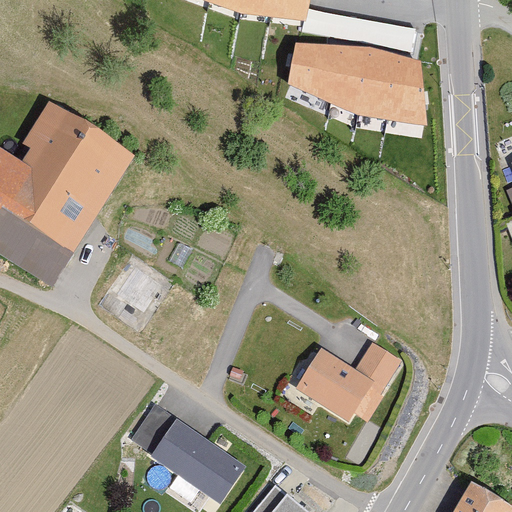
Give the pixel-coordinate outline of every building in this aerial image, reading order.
[(307,0),(228,0),(244,6),(307,12),(307,0)] [(421,62),(371,47),(296,43),(288,84),(359,113),(427,124),(421,62)] [(134,161),(50,111),(17,165),(0,154),(0,261),(53,294),(134,161)] [(317,341),(293,376),(340,408),(364,374),(371,378),(389,352),(363,334),(345,361),(317,341)] [(177,424),(154,408),(130,443),(153,459),(177,424)] [(153,459),(150,461),(220,510),(247,472),(177,424),(153,459)] [(511,511),(511,509),(471,487),(457,511),(511,511)] [(304,511),(275,488),(256,511),(304,511)]
